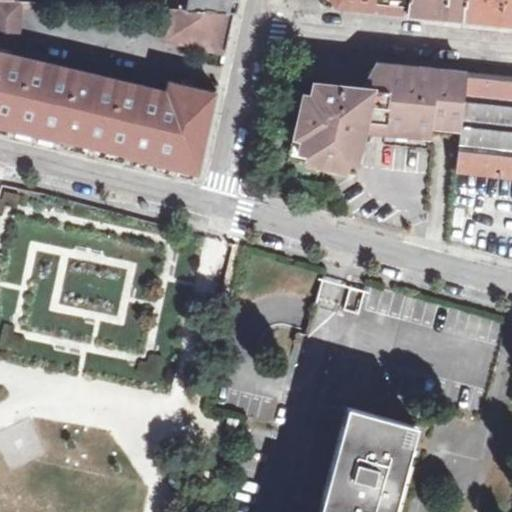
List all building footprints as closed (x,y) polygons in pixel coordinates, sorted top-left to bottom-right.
[(184,0),(185,9),(235,12),(237,0),(184,0)] [(388,10),(406,12),(407,0),(334,0),(337,3),(374,7),(374,0),(378,0),(389,1),(388,10)] [(407,0),(406,12),(462,18),(463,0),(407,0)] [(511,0),(463,0),(462,18),(511,22),(511,0)] [(17,2),(0,1),(0,128),(199,175),(218,92),(170,82),(167,91),(21,56),(21,48),(24,48),(25,2),(17,2)] [(226,51),(235,12),(185,9),(175,9),(169,38),(226,51)] [(421,136),(430,137),(431,134),(437,135),(438,134),(457,136),(457,137),(460,137),(460,130),(461,130),(466,72),(401,65),(378,63),(375,90),(332,85),(331,87),(314,83),(311,96),(304,94),(296,127),(304,129),(299,152),(315,155),(357,165),(364,131),(421,136)] [(511,177),(511,76),(468,72),(458,172),(511,177)] [(387,511),(403,453),(411,424),(347,406),(318,511),(387,511)]
